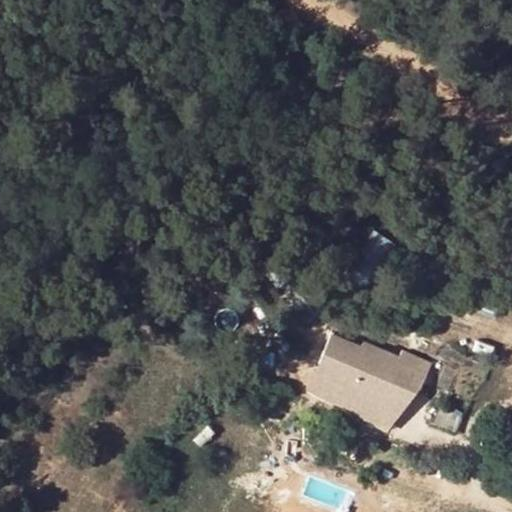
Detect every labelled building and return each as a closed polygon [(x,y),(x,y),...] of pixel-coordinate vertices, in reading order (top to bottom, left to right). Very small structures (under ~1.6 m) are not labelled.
[(395,244),(373,229),(342,274),(365,289),(395,244)] [(331,324),(327,334),(363,350),(366,343),(368,340),(331,324)] [(327,334),(315,363),(341,374),(330,399),(348,407),(351,397),(392,414),(408,376),(422,382),(429,363),(402,351),(400,358),(366,343),(363,350),(327,334)] [(389,424),(392,414),(351,397),(348,407),(389,424)] [(460,420),(439,410),(433,425),(455,433),(460,420)] [(376,497),(369,479),(359,482),(366,501),(376,497)]
